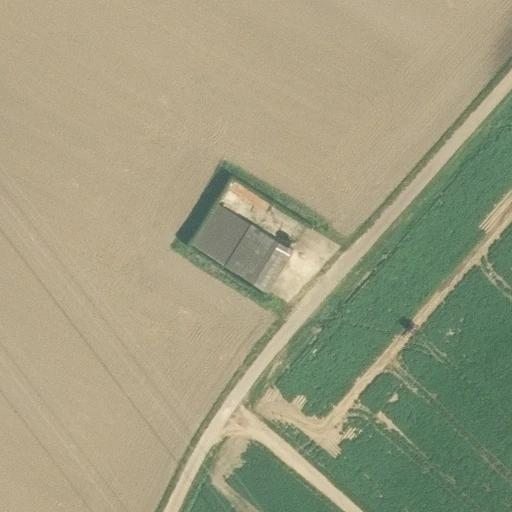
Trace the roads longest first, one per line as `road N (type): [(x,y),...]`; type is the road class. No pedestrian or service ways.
road 1 (unclassified): [(175,511),(221,418),(262,360),(511,81)]
road 2 (track): [(221,418),(336,511)]
